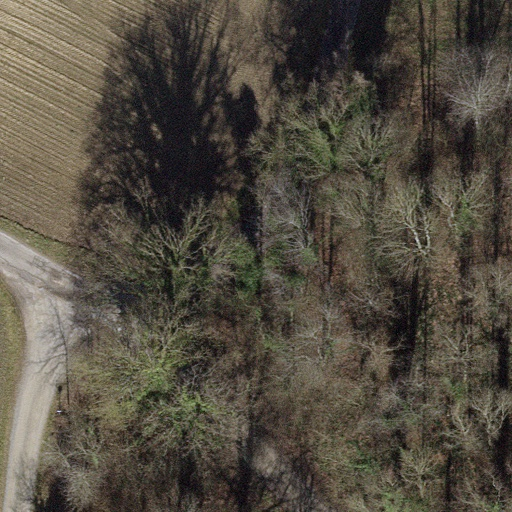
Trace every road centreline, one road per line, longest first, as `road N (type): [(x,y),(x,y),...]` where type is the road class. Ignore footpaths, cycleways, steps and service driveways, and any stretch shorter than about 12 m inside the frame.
road 1 (track): [(346,0),(296,186),(34,288)]
road 2 (track): [(281,511),(0,266)]
road 3 (track): [(24,511),(34,288)]
road 4 (track): [(511,113),(315,115)]
